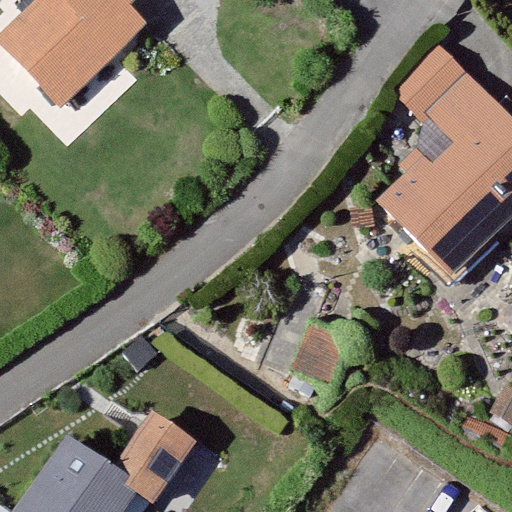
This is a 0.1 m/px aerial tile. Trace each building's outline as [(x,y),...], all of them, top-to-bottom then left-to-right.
[(38,0),(49,11),(0,55),(0,69),(55,129),(142,50),(124,31),(159,0),(38,0)] [(446,164),(377,224),(443,303),(511,240),(511,140),(469,92),(439,62),(391,106),(421,138),(446,164)] [(348,337),(312,324),(294,370),(330,384),(348,337)] [(511,406),(508,404),(490,435),(511,447),(511,406)] [(130,511),(145,492),(158,502),(199,446),(155,414),(114,471),(69,439),(16,511),(130,511)] [(432,511),(448,489),(382,444),(351,491),(382,511),(432,511)]
